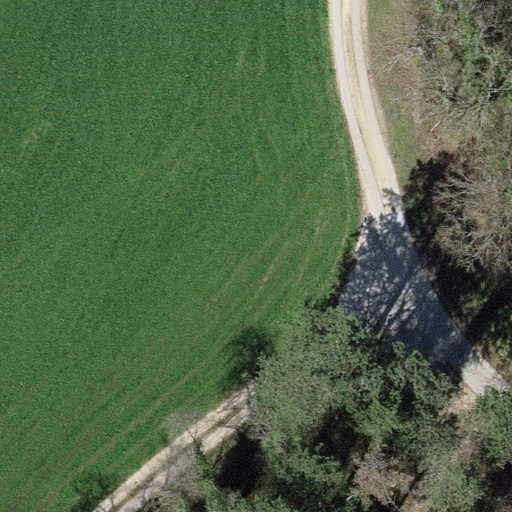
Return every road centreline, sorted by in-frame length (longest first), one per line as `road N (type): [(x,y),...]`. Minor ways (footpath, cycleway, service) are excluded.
road 1 (track): [(399,287),(122,511)]
road 2 (track): [(348,0),(352,65),(378,157),(399,287)]
road 3 (track): [(399,287),(511,412)]
